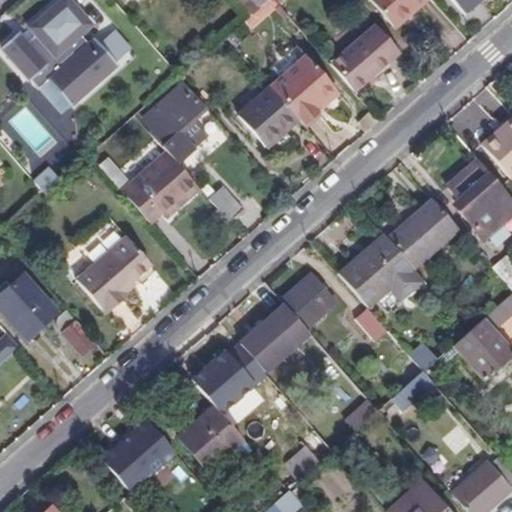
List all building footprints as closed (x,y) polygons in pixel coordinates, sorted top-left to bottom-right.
[(80,36),(91,26),(68,0),(59,0),(26,30),(33,37),(25,44),(17,35),(0,50),(36,91),(47,82),(69,107),(117,67),(93,40),(88,45),(80,36)] [(233,0),(248,17),(267,0),(233,0)] [(273,0),(267,0),(248,17),(238,26),(246,35),(279,6),(273,0)] [(424,0),(370,0),(392,24),(414,6),(416,8),(424,0)] [(484,0),(451,0),(466,16),(484,0)] [(399,54),(375,27),(331,66),(355,92),(399,54)] [(0,98),(4,102),(25,83),(0,54),(0,98)] [(304,55),(269,86),(270,87),(297,119),(301,124),(317,111),(312,106),(332,88),(304,55)] [(63,106),(69,107),(47,82),(36,91),(42,97),(46,100),(51,102),(56,104),(63,106)] [(165,145),(161,148),(167,154),(176,164),(208,137),(193,120),(202,113),(179,87),(144,119),(165,145)] [(297,119),(270,87),(236,117),(264,148),(297,119)] [(337,93),(332,88),(312,106),(317,111),(337,93)] [(511,118),(501,128),(503,131),(485,148),(511,179),(511,177),(511,118)] [(125,132),(115,141),(120,147),(131,138),(125,132)] [(167,154),(123,194),(150,225),(162,214),(182,195),(188,199),(198,190),(176,164),(167,154)] [(106,161),(99,167),(117,187),(123,181),(106,161)] [(511,212),(511,202),(477,163),(446,190),(461,208),(457,213),(482,240),(511,212)] [(33,182),(46,195),(61,182),(49,168),(33,182)] [(207,200),(228,223),(241,213),(219,188),(207,200)] [(182,195),(162,214),(166,219),(188,199),(182,195)] [(459,234),(429,200),(383,241),(410,271),(413,275),(459,234)] [(383,241),(379,236),(335,274),(366,309),(410,271),(383,241)] [(150,265),(124,237),(76,280),(106,314),(127,296),(122,290),(150,265)] [(77,247),(59,260),(70,275),(88,262),(77,247)] [(491,270),(511,293),(511,292),(511,257),(509,254),(491,270)] [(313,276),(280,304),(283,307),(302,328),(333,300),(313,276)] [(53,315),(21,278),(0,296),(0,315),(24,342),(53,315)] [(511,314),(511,293),(481,320),(492,333),(511,314)] [(283,307),(237,346),(263,375),(308,336),(302,328),(283,307)] [(374,342),(386,332),(366,309),(354,320),(374,342)] [(51,325),(59,336),(79,358),(95,344),(75,322),(66,312),(51,325)] [(492,333),(481,320),(451,346),(482,381),(511,355),(492,333)] [(0,361),(9,354),(0,343),(0,361)] [(419,344),(406,355),(412,362),(422,373),(435,361),(419,344)] [(264,376),(263,375),(237,346),(236,346),(225,355),(223,353),(191,381),(215,410),(220,415),(264,376)] [(407,386),(422,373),(412,362),(397,375),(407,386)] [(399,412),(431,384),(422,373),(407,386),(390,401),(399,412)] [(450,408),(433,389),(424,396),(441,416),(450,408)] [(352,434),(376,413),(367,402),(342,423),(352,434)] [(220,415),(215,410),(180,440),(209,473),(223,461),(233,473),(255,454),(220,415)] [(101,460),(130,494),(175,454),(146,421),(101,460)] [(282,468),(296,484),(316,466),(302,450),(282,468)] [(511,486),(511,474),(501,462),(493,469),(486,464),(450,496),(463,511),(485,511),(511,491),(510,489),(511,486)] [(444,511),(422,486),(391,511),(444,511)] [(266,489),(240,511),(263,511),(277,501),(266,489)] [(291,496),(301,507),(307,502),(297,491),(291,496)] [(277,501),(263,511),(295,511),(301,507),(291,496),(287,492),(277,501)]
